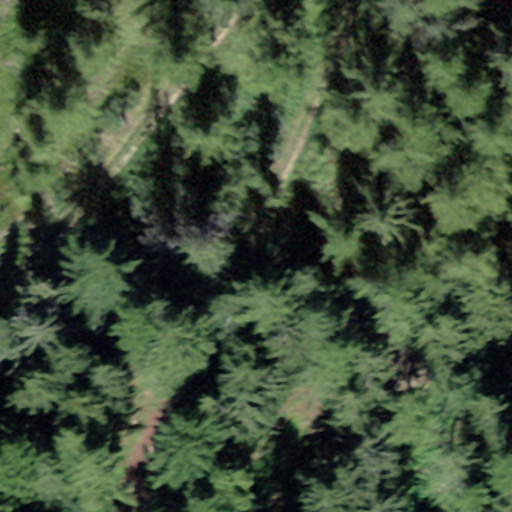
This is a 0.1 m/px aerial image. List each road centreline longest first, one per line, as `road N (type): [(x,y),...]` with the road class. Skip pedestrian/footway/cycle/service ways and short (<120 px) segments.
road 1 (track): [(113,511),(347,0)]
road 2 (track): [(242,0),(88,214),(0,304)]
